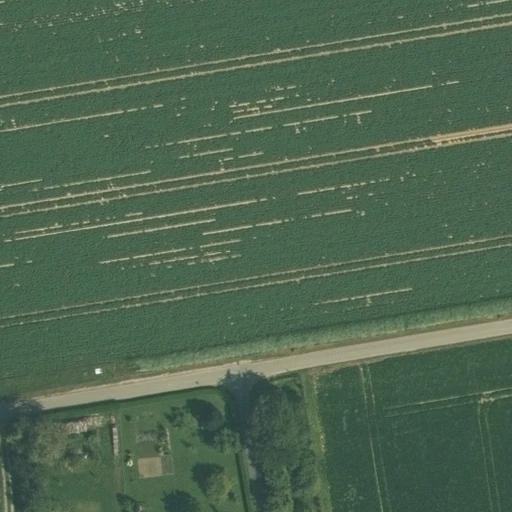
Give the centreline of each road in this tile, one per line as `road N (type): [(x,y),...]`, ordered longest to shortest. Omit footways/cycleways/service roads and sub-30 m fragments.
road 1 (tertiary): [(231,371),(511,324)]
road 2 (tertiary): [(0,411),(231,371)]
road 3 (residential): [(257,511),(231,371)]
